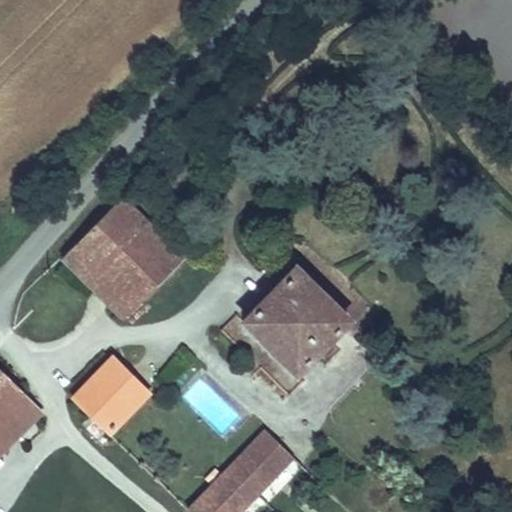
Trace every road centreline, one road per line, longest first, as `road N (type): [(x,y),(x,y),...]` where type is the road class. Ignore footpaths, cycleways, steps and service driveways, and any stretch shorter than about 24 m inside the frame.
road 1 (unclassified): [(256,0),(199,53),(0,284)]
road 2 (track): [(377,0),(335,29),(253,123),(234,161),(232,261)]
